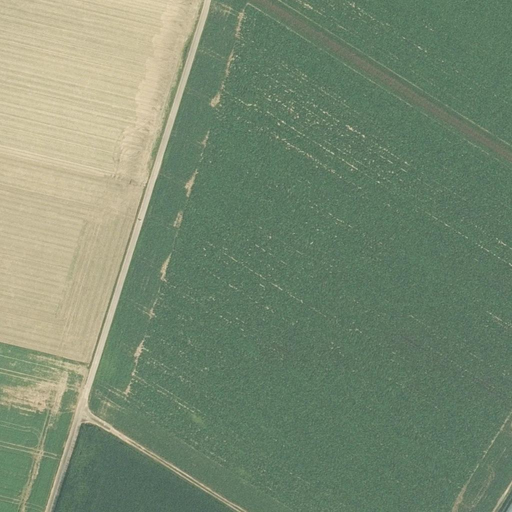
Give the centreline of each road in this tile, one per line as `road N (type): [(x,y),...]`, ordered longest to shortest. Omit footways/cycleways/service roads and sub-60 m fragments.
road 1 (track): [(50,511),(209,0)]
road 2 (track): [(80,415),(237,511)]
